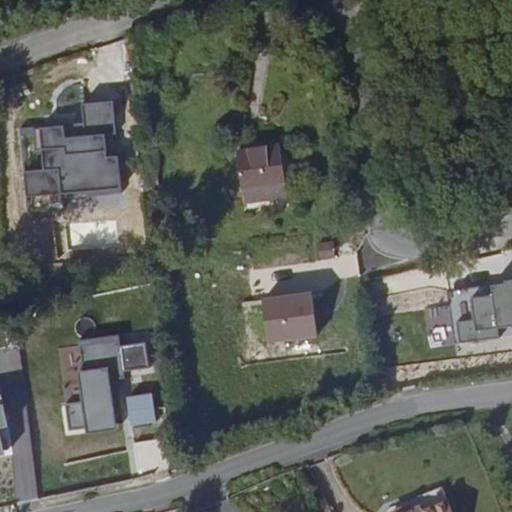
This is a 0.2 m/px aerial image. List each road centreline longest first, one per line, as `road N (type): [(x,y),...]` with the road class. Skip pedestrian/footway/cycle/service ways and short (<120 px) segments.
road 1 (residential): [(84,511),(228,472),(437,396),(511,383)]
road 2 (residential): [(511,218),(423,241),(389,241),(368,211),(372,48),(351,0)]
road 3 (residential): [(144,0),(0,47)]
